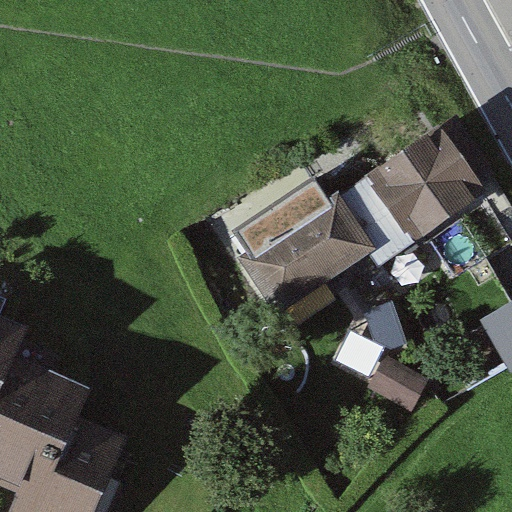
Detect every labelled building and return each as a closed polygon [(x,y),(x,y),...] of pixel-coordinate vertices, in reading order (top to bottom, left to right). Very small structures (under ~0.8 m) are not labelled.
[(483,194),(471,177),(487,166),(457,122),(337,204),(369,250),(378,264),(483,194)] [(369,250),(337,204),(321,181),(279,210),(276,206),(229,238),(279,311),(369,250)] [(404,318),(368,302),(341,360),(375,375),(390,341),(393,342),(404,318)] [(511,307),(489,317),(511,372),(511,371),(511,307)] [(0,370),(4,363),(16,335),(0,327),(0,370)] [(374,390),(421,406),(432,374),(386,358),(374,390)] [(0,476),(31,491),(21,511),(85,511),(115,446),(67,424),(79,397),(4,363),(0,370),(0,476)]
